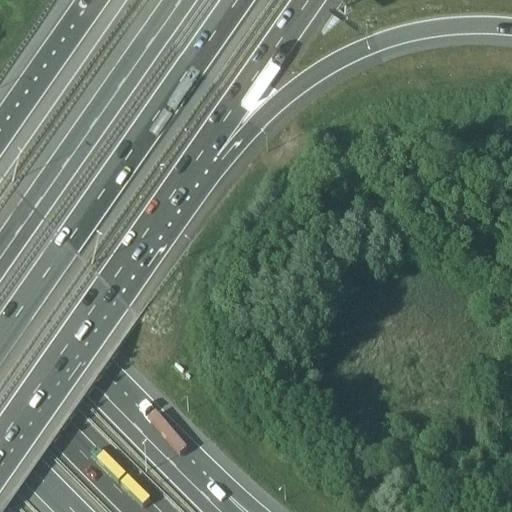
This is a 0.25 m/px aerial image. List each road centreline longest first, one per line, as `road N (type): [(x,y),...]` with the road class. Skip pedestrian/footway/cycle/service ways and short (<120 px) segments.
road 1 (motorway): [(0,341),(238,0)]
road 2 (motorway): [(0,444),(211,143)]
road 3 (motorway): [(211,143),(338,60),(385,40),(424,30),(511,29)]
road 4 (motorway): [(178,0),(0,255)]
road 5 (motorway): [(196,486),(0,285)]
road 6 (motorway): [(145,511),(0,366)]
road 7 (motorway): [(211,143),(311,0)]
road 8 (motorway): [(95,0),(0,132)]
